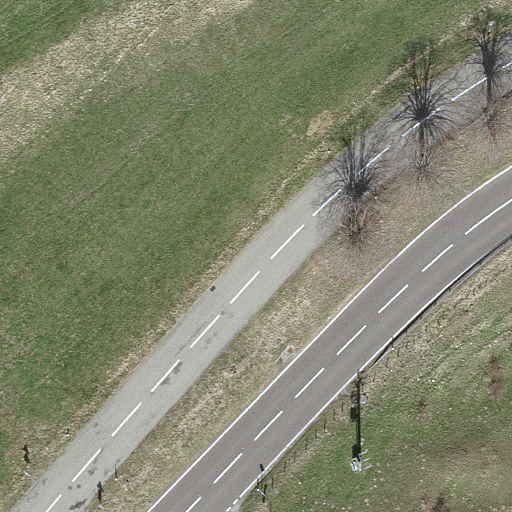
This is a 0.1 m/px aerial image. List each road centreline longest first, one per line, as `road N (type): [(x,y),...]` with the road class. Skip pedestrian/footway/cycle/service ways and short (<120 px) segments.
road 1 (secondary): [(511,60),(346,180),(68,488)]
road 2 (primary): [(511,199),(442,250),(185,511)]
